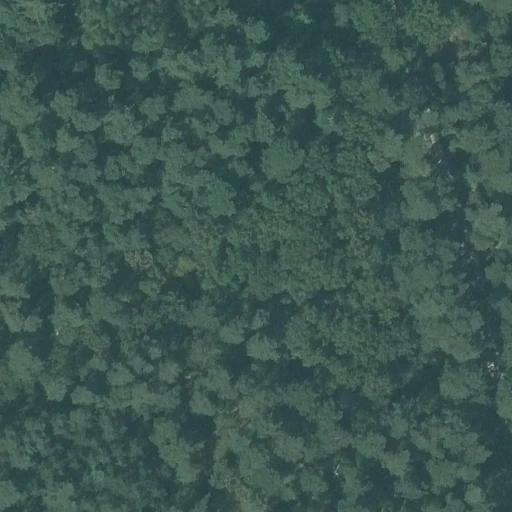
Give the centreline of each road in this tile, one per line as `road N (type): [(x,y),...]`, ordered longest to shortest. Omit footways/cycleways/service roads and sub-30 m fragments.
road 1 (track): [(206,511),(160,327),(53,0)]
road 2 (track): [(511,472),(478,381),(437,155),(387,0)]
